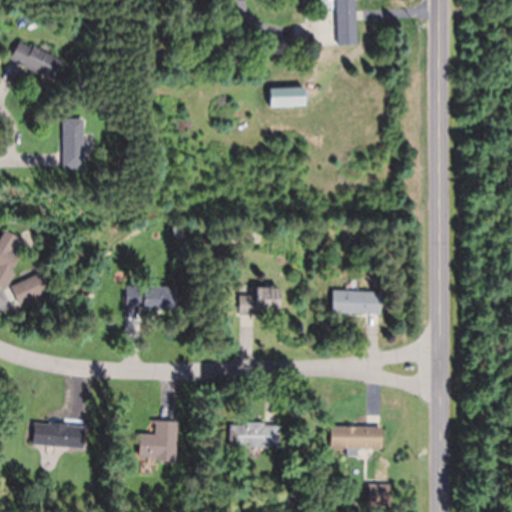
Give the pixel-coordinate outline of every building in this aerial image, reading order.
[(353,0),(298,0),(299,1),(316,0),(317,7),(335,7),(336,45),(355,45),(353,0)] [(20,42),(11,59),(52,80),(62,60),(34,46),(33,48),(20,42)] [(268,87),(268,108),(303,108),(303,87),(268,87)] [(63,170),(84,170),(84,120),(63,120),(63,170)] [(19,238),(6,231),(0,240),(0,287),(6,291),(15,274),(10,271),(19,254),(12,250),(19,238)] [(11,287),(19,304),(48,290),(41,274),(11,287)] [(126,287),(126,307),(143,308),(143,309),(176,310),(176,287),(126,287)] [(279,287),(257,287),(256,297),(240,296),(240,315),(266,316),(266,310),(278,311),(279,287)] [(379,313),(379,290),(330,290),(330,313),(379,313)] [(82,449),(85,426),(43,421),(41,445),(82,449)] [(136,434),(134,459),(174,461),(176,422),(154,421),(153,435),(136,434)] [(278,448),(278,424),(228,424),(228,448),(278,448)] [(383,449),(383,427),(331,426),(330,449),(348,449),(348,457),(358,457),(358,449),(383,449)] [(367,508),(389,508),(389,485),(367,485),(367,508)]
